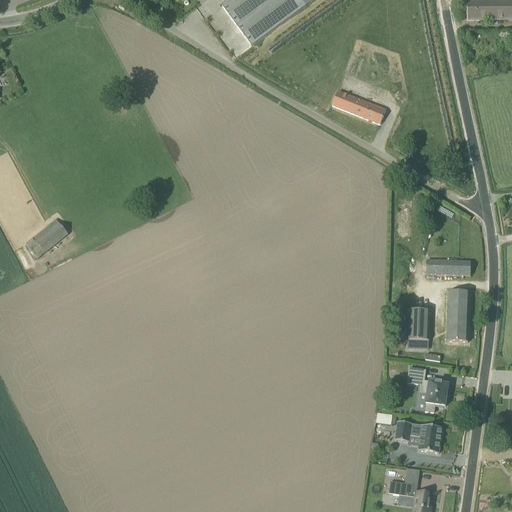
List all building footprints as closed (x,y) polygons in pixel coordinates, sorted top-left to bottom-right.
[(251,47),(315,0),(231,0),(222,7),(251,47)] [(511,0),(475,0),(476,3),(467,3),(467,21),(511,21),(511,0)] [(359,33),(366,18),(355,13),(348,28),(359,33)] [(317,37),(300,78),(317,85),(334,44),(317,37)] [(330,68),(342,74),(355,47),(342,42),(330,68)] [(350,96),(348,98),(362,106),(360,110),(362,111),(360,114),(358,113),(357,115),(371,123),(372,121),(371,115),(373,112),(392,124),(401,110),(385,100),(397,81),(383,72),(368,97),(354,88),(352,93),(353,94),(351,97),(350,96)] [(45,255),(68,236),(55,220),(32,239),(32,240),(26,245),(38,260),(44,255),(45,255)] [(426,262),(426,276),(470,278),(470,263),(426,262)] [(447,343),(468,344),(469,294),(448,293),(447,343)] [(399,332),(401,305),(386,304),(384,331),(399,332)] [(408,311),(407,342),(428,343),(430,312),(408,311)] [(427,396),(425,413),(434,414),(435,406),(437,407),(436,408),(443,409),(443,408),(445,408),(447,394),(448,386),(441,385),(441,384),(436,383),(435,384),(424,383),(425,372),(409,370),(407,384),(421,386),(420,395),(427,396)] [(392,417),(377,415),(376,424),(391,426),(391,425),(392,417)] [(442,431),(422,428),(422,429),(411,427),(411,426),(397,424),(395,443),(408,445),(409,439),(420,440),(418,453),(438,456),(442,431)] [(412,495),(412,488),(389,485),(387,497),(414,500),(412,511),(429,511),(430,511),(427,511),(429,502),(426,502),(427,496),(415,495),(412,495)]
